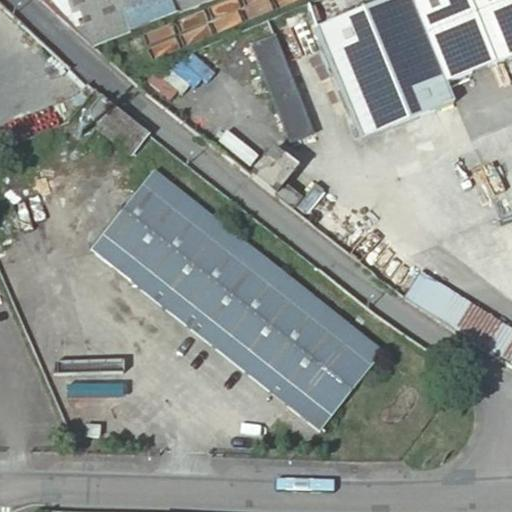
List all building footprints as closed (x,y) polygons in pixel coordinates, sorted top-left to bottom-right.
[(40,0),(93,47),(213,0),(40,0)] [(445,88),(409,0),(395,0),(314,34),(360,146),(452,108),(444,89),(445,88)] [(511,60),(511,0),(409,0),(445,88),(511,60)] [(288,147),(312,137),(273,38),(248,48),(288,147)] [(130,157),(147,134),(123,114),(102,95),(89,110),(90,120),(97,125),(95,129),(130,157)] [(271,152),(251,178),(292,211),(300,201),(283,188),(295,172),(271,152)] [(133,198),(96,245),(91,251),(319,433),(382,355),(154,173),(133,198)] [(507,366),(511,364),(511,334),(419,276),(405,298),(416,307),(455,333),(507,366)]
